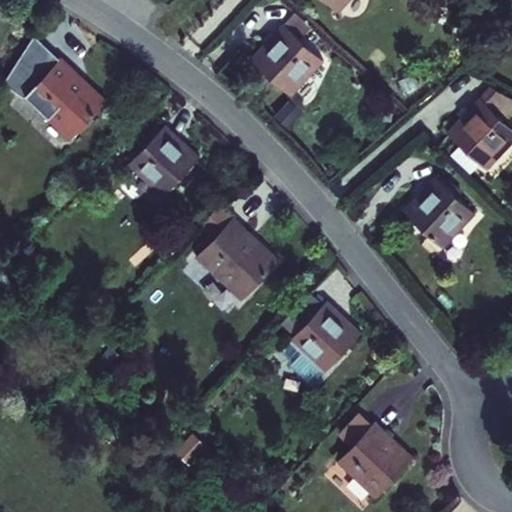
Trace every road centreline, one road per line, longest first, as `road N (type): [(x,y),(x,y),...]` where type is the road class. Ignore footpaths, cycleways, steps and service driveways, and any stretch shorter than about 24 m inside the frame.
road 1 (residential): [(469,392),(249,129),(78,0)]
road 2 (residential): [(469,392),(470,465),(488,489),(511,500)]
